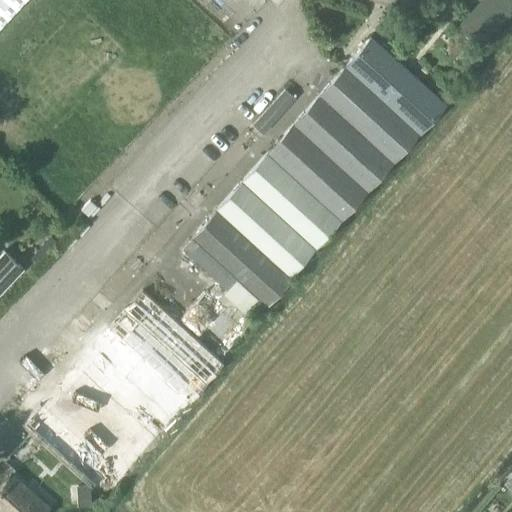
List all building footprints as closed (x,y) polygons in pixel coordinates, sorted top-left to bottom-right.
[(0,0),(0,23),(21,0),(0,0)] [(511,0),(478,0),(455,25),(479,48),(511,13),(511,14),(511,0)] [(370,35),(343,64),(418,133),(445,103),(370,35)] [(216,207),(189,237),(265,305),(340,224),(336,221),(418,133),(343,64),(217,208),(216,207)] [(3,249),(0,252),(0,291),(23,267),(3,249)] [(23,421),(106,495),(225,364),(142,289),(23,421)] [(205,290),(179,318),(198,334),(223,307),(205,290)] [(8,476),(0,484),(0,508),(4,511),(41,511),(45,508),(8,476)] [(93,486),(79,487),(80,507),(94,507),(93,486)]
